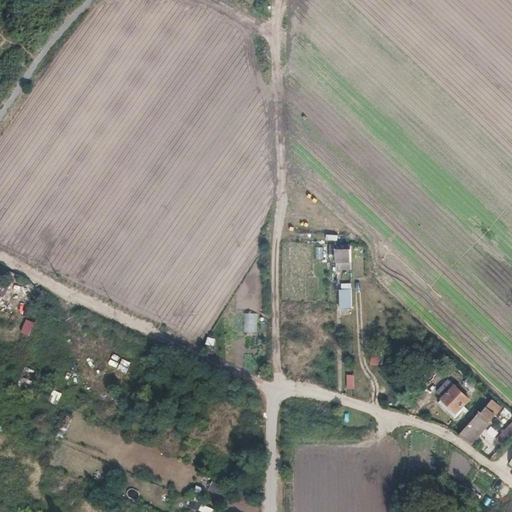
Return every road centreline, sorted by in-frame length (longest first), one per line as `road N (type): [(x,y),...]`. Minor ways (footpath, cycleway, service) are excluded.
road 1 (track): [(0,260),(271,389),(292,382),(453,440),(511,485)]
road 2 (residential): [(271,389),(271,511)]
